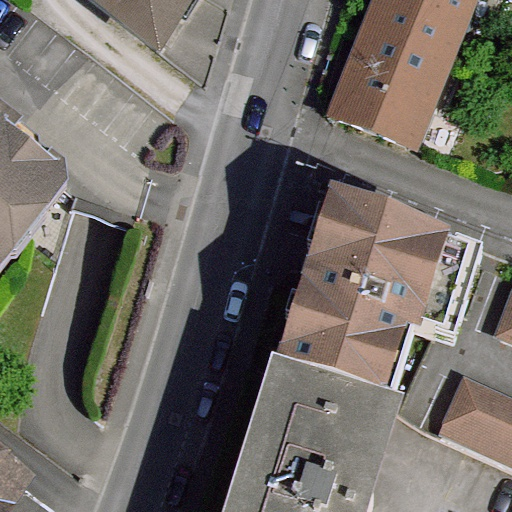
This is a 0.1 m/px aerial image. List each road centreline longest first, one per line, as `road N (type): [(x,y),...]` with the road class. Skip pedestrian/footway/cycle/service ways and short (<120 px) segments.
road 1 (residential): [(255,127),(136,511)]
road 2 (residential): [(255,127),(511,220)]
road 3 (residential): [(293,0),(255,127)]
